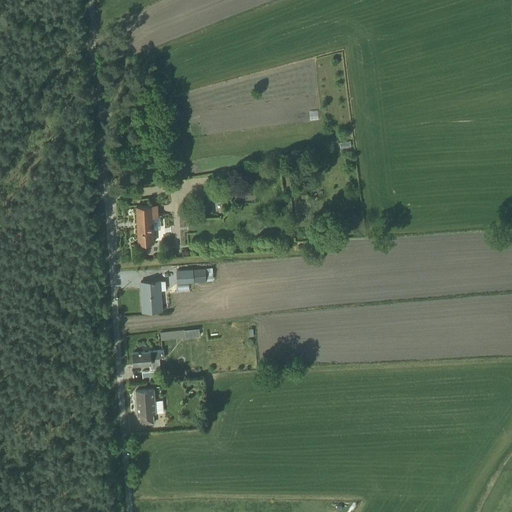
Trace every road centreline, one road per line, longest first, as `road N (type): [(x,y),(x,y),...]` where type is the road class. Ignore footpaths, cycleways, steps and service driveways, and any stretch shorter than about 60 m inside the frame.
road 1 (unclassified): [(105,190),(127,511)]
road 2 (track): [(105,190),(87,0)]
road 3 (track): [(91,42),(74,52),(0,186)]
